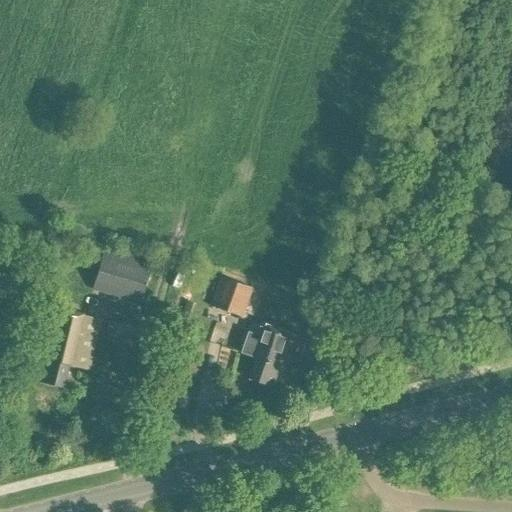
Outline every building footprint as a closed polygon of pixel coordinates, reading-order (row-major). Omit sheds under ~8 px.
[(121,246),(118,255),(103,250),(91,291),(139,306),(151,266),(150,265),(153,256),(121,246)] [(209,307),(229,313),(242,318),(253,289),(218,277),(209,307)] [(34,362),(34,360),(43,362),(38,382),(63,389),(68,367),(73,367),(88,371),(102,321),(86,317),(55,310),(44,354),(36,352),(37,350),(26,347),(23,360),(34,362)] [(100,354),(137,364),(145,331),(108,321),(100,354)] [(260,324),(257,335),(247,332),(240,352),(250,356),(256,358),(249,380),(265,386),(268,378),(274,380),(289,335),(260,324)]
